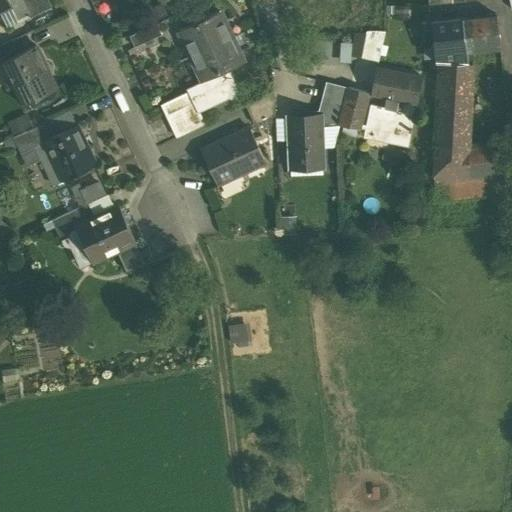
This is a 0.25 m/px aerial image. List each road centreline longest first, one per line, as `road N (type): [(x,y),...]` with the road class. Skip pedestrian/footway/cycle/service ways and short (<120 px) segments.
road 1 (residential): [(76,0),(180,231)]
road 2 (track): [(246,511),(217,290)]
